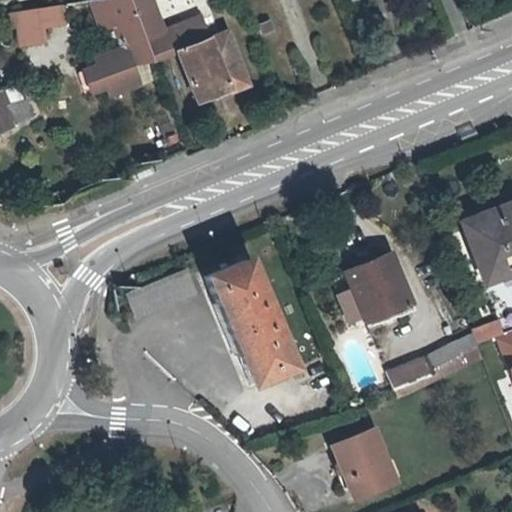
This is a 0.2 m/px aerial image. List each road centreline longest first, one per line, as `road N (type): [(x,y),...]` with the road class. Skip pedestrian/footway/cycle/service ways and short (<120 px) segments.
road 1 (primary): [(511,65),(179,203)]
road 2 (residential): [(252,484),(204,435),(170,421),(37,407)]
road 3 (primary): [(179,203),(1,266)]
road 4 (primary): [(54,331),(104,255),(179,203)]
